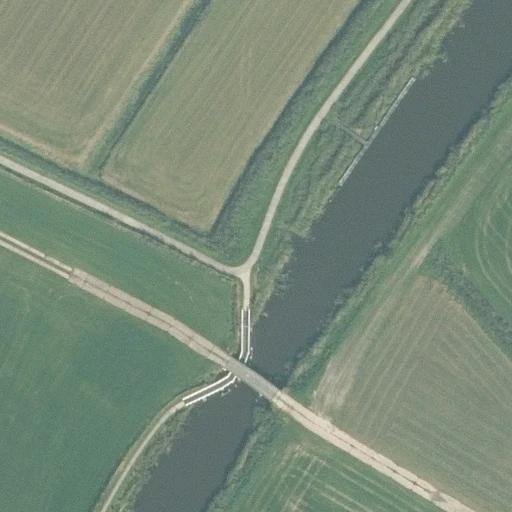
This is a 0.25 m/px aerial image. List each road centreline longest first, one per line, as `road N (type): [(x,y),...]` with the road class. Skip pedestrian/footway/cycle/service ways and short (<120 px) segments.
road 1 (track): [(226,369),(454,511)]
road 2 (track): [(226,369),(139,312),(0,241)]
